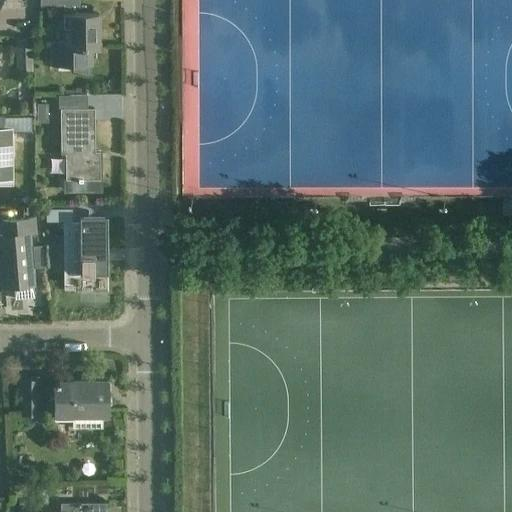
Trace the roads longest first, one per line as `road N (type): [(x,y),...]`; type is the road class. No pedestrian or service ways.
road 1 (residential): [(148,337),(145,0)]
road 2 (residential): [(149,511),(148,337)]
road 3 (residential): [(0,339),(148,337)]
